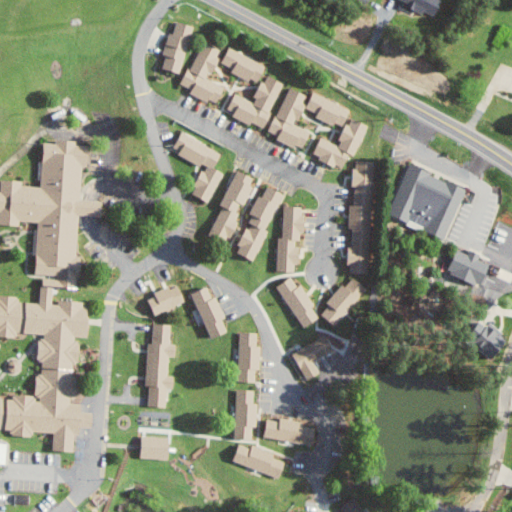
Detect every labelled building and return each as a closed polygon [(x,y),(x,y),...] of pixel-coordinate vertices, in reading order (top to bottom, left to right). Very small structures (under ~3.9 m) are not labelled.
[(397,0),(401,2),(400,4),(428,18),(437,0),(436,0),(397,0)] [(191,27),(173,21),(169,34),(165,33),(158,55),(162,56),(158,68),(176,74),(191,27)] [(218,50),(199,42),(180,85),(188,88),(186,92),(212,104),(221,85),(205,79),(218,50)] [(262,64),(225,47),(218,63),(230,68),(228,71),(253,83),(262,64)] [(280,82),(265,76),(263,83),(256,81),(249,100),(229,93),(222,112),(262,128),(280,82)] [(305,95),(286,87),(267,132),(274,135),(272,138),(298,149),(306,130),(292,125),(305,95)] [(302,108),(313,112),(311,118),(338,127),(345,107),(307,93),(302,108)] [(365,126),(346,117),(333,145),(316,136),(307,155),(338,169),(345,154),(351,156),(365,126)] [(206,204),(221,173),(210,167),(218,152),(177,131),(168,149),(201,166),(187,195),(206,204)] [(0,297),(0,458),(4,455),(5,443),(0,442),(0,431),(49,435),(48,451),(71,452),(73,427),(86,428),(87,414),(73,404),(80,302),(50,300),(51,286),(70,288),(75,215),(94,216),(96,201),(76,200),(80,143),(39,141),(36,184),(2,182),(0,183),(0,222),(33,225),(29,275),(39,276),(37,300),(0,297)] [(369,161),(353,160),(352,168),(347,168),(346,185),(350,186),(349,205),(346,205),(344,229),(348,229),(347,248),(345,247),(343,273),(362,274),(369,161)] [(440,240),(461,189),(404,165),(383,216),(440,240)] [(204,237),(222,245),(236,214),(235,214),(250,178),(232,170),(216,206),(218,206),(204,237)] [(280,194),(260,185),(243,225),(231,253),(250,261),(280,194)] [(275,272),(294,272),(295,206),(276,206),(275,272)] [(463,254),(451,249),(440,272),(473,286),(483,263),(475,259),(476,255),(465,250),(463,254)] [(315,314),(330,328),(365,290),(350,276),(315,314)] [(292,287),(287,277),(273,284),(296,328),(315,318),(297,285),(292,287)] [(141,297),(148,315),(183,303),(177,285),(141,297)] [(223,332),(218,319),(221,318),(212,296),(208,297),(203,286),(186,293),(206,339),(223,332)] [(483,359),(501,335),(484,323),(481,327),(473,321),(459,341),(483,359)] [(168,324),(150,323),(148,344),(143,343),(141,387),(144,387),(143,407),(160,408),(162,388),(168,389),(169,376),(163,375),(165,356),(173,357),(174,344),(167,344),(168,324)] [(256,333),(235,332),(234,382),(250,382),(250,369),(255,369),(256,333)] [(309,361),(330,351),(323,336),(287,353),(300,381),(315,374),(309,361)] [(253,390),(232,389),(230,439),(247,440),(247,427),(251,427),(253,390)] [(274,418),(274,421),(261,419),(258,436),(308,445),(312,425),(274,418)] [(164,437),(135,436),(135,459),(163,460),(164,437)] [(278,461),(268,458),(270,452),(248,446),(247,447),(233,443),(227,463),(274,477),(278,461)] [(360,511),(349,497),(333,509),(335,511),(360,511)]
